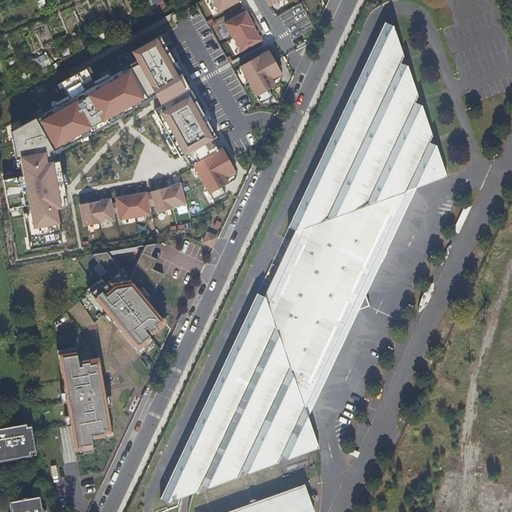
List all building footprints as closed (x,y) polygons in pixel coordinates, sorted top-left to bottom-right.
[(40,10),(47,8),(43,0),(38,0),(37,1),(40,10)] [(161,0),(148,0),(154,14),(166,9),(161,0)] [(210,0),(218,13),(240,2),(239,0),(210,0)] [(223,23),(238,51),(261,39),(259,34),(260,33),(247,9),(223,23)] [(450,175),(390,17),(290,226),(300,223),(416,186),(450,175)] [(269,50),(240,66),(256,97),(276,86),(273,79),(282,74),(269,50)] [(32,61),(37,70),(50,63),(45,53),(32,61)] [(18,122),(6,127),(8,132),(20,127),(18,122)] [(223,149),(194,165),(210,194),(230,183),(226,176),(235,171),(223,149)] [(152,214),(186,206),(181,184),(113,199),(119,222),(152,215),(152,214)] [(300,223),(263,292),(308,416),(416,186),(300,223)] [(82,229),(114,222),(110,198),(77,204),(82,229)] [(206,231),(201,243),(213,248),(218,236),(206,231)] [(107,253),(92,256),(111,281),(107,284),(103,282),(90,293),(141,353),(152,344),(147,338),(164,323),(149,306),(163,275),(153,270),(157,261),(151,258),(157,244),(147,245),(130,280),(107,253)] [(263,292),(257,289),(161,498),(190,488),(319,446),(308,416),(263,292)] [(87,311),(93,307),(88,299),(82,303),(87,311)] [(511,343),(479,420),(511,434),(511,343)] [(75,349),(58,352),(75,456),(93,453),(90,440),(110,437),(98,361),(77,364),(75,349)] [(26,425),(0,429),(0,462),(31,457),(30,454),(36,453),(31,427),(27,428),(26,425)] [(315,511),(306,483),(224,511),(315,511)] [(44,511),(44,508),(43,509),(40,497),(30,499),(30,498),(21,499),(21,500),(11,502),(12,511),(44,511)]
